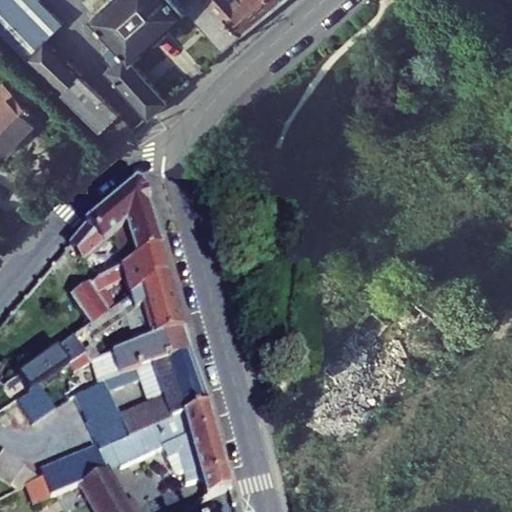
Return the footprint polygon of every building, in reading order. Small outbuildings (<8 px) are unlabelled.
[(0,31),(103,132),(119,115),(47,43),(63,23),(40,0),(23,0),(0,24),(0,31)] [(225,50),(243,34),(209,0),(188,0),(183,6),(177,0),(112,0),(95,16),(119,43),(108,53),(117,64),(109,71),(150,118),(169,101),(133,59),(187,9),(225,50)] [(284,0),(209,0),(243,34),(284,0)] [(0,155),(2,153),(5,156),(40,117),(4,82),(0,86),(0,155)] [(119,147),(137,130),(119,115),(103,132),(119,147)] [(511,207),(511,166),(455,128),(433,159),(470,184),(472,181),(511,207)] [(84,229),(68,247),(84,265),(115,239),(125,268),(157,253),(140,191),(135,188),(84,229)] [(157,253),(125,268),(120,270),(123,278),(129,300),(139,293),(139,290),(164,279),(157,253)] [(101,289),(123,278),(120,270),(99,283),(101,289)] [(107,315),(90,328),(87,330),(95,342),(126,321),(136,348),(181,334),(164,279),(139,290),(139,293),(129,300),(116,309),(107,315)] [(107,315),(93,292),(90,287),(72,302),(90,328),(107,315)] [(116,309),(101,289),(93,292),(107,315),(116,309)] [(361,446),(455,327),(409,291),(316,411),(361,446)] [(136,348),(99,361),(92,364),(103,383),(137,372),(152,367),(188,355),(181,334),(136,348)] [(74,339),(18,379),(28,395),(68,369),(86,356),(84,353),(74,339)] [(92,350),(84,353),(86,356),(92,364),(99,361),(92,350)] [(164,401),(149,407),(119,419),(129,442),(207,407),(188,355),(152,367),(164,401)] [(86,356),(68,369),(75,378),(91,368),(97,387),(103,383),(92,364),(86,356)] [(137,372),(141,383),(149,407),(164,401),(152,367),(137,372)] [(141,383),(137,372),(103,383),(108,396),(141,383)] [(18,379),(4,389),(15,405),(28,395),(18,379)] [(108,396),(103,383),(97,387),(74,400),(79,412),(92,406),(109,398),(108,396)] [(40,389),(18,404),(30,422),(55,409),(40,389)] [(109,398),(92,406),(97,415),(113,407),(109,398)] [(92,406),(79,412),(88,433),(119,419),(113,407),(97,415),(92,406)] [(99,455),(108,475),(110,474),(163,452),(168,462),(177,458),(184,476),(197,473),(206,501),(230,491),(207,407),(129,442),(99,455)] [(129,442),(119,419),(88,433),(97,452),(83,459),(82,456),(40,473),(42,480),(99,455),(129,442)] [(25,468),(2,452),(0,455),(0,482),(10,490),(13,486),(25,468)] [(42,480),(51,500),(78,488),(108,475),(99,455),(42,480)] [(25,468),(13,486),(20,491),(25,484),(29,487),(35,475),(25,468)] [(145,471),(134,477),(146,500),(158,494),(145,471)] [(108,475),(78,488),(91,511),(129,511),(110,474),(108,475)] [(51,500),(42,480),(29,487),(25,488),(34,508),(51,502),(51,500)] [(286,493),(291,511),(329,511),(322,483),(286,493)]
